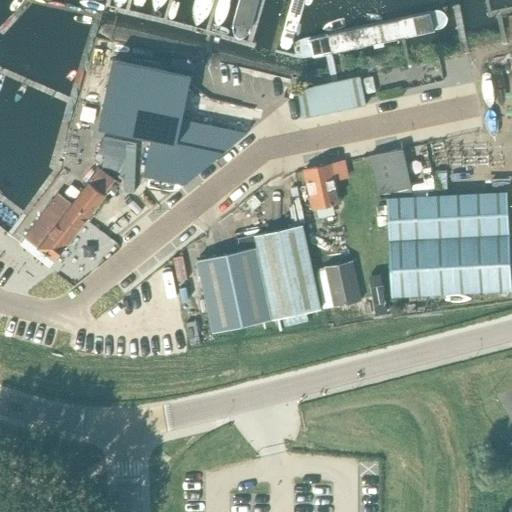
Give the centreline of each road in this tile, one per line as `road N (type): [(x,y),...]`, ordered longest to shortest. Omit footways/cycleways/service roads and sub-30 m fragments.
road 1 (unclassified): [(0,302),(65,311),(267,149),(473,106)]
road 2 (unclassified): [(128,424),(511,332)]
road 3 (unclassified): [(0,402),(70,421),(128,424)]
